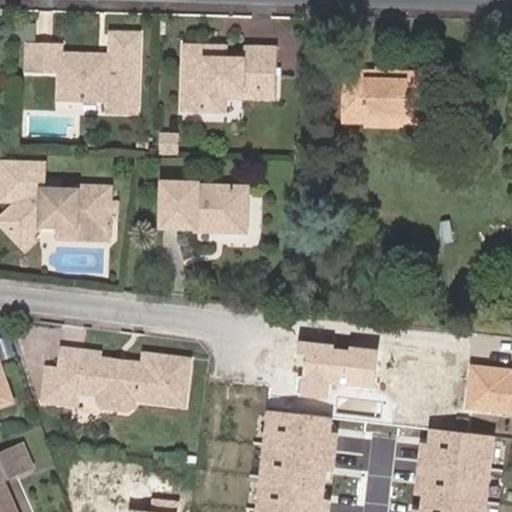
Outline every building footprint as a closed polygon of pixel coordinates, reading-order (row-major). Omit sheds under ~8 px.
[(110,61),(60,60),(60,49),(27,48),(25,76),(57,77),(56,104),(106,105),(105,119),(137,120),(139,40),(111,39),(110,61)] [(219,63),(219,50),(185,48),(184,117),(229,118),(229,104),(229,88),(246,88),(245,93),(278,95),(278,51),(247,52),(246,62),(230,62),(219,63)] [(230,50),(219,50),(219,63),(230,62),(230,50)] [(381,77),(347,76),(344,125),(367,126),(367,119),(402,120),(401,127),(423,127),(426,79),(390,77),(390,84),(381,84),(381,77)] [(229,88),(229,104),(278,106),(278,95),(245,93),(246,88),(229,88)] [(367,119),(367,126),(367,130),(401,132),(401,127),(402,120),(367,119)] [(82,236),(113,239),(115,191),(79,189),(79,194),(66,193),(58,192),(58,198),(47,197),(48,184),(48,167),(6,166),(5,199),(19,200),(19,207),(19,209),(17,209),(0,223),(0,224),(22,250),(31,241),(44,229),(60,229),(82,229),(82,236)] [(58,192),(66,193),(64,185),(48,184),(47,197),(58,198),(58,192)] [(248,197),(199,194),(200,190),(178,188),(163,188),(161,232),(187,234),(196,234),(196,238),(245,242),(246,222),(248,197)] [(4,206),(19,207),(19,200),(5,199),(4,206)] [(113,248),(113,239),(82,236),(82,229),(60,229),(58,244),(113,248)] [(38,249),(31,241),(22,250),(28,257),(38,249)] [(379,352),(307,344),(302,397),(331,399),(332,384),(376,388),(379,352)] [(146,373),(126,370),(126,374),(113,374),(113,368),(98,367),(99,360),(62,356),(60,376),(58,395),(77,397),(100,399),(98,409),(101,414),(125,418),(132,412),(134,406),(184,411),(190,368),(146,363),(146,373)] [(511,373),(470,369),(465,412),(511,417),(511,373)] [(0,414),(14,408),(0,371),(0,414)] [(76,413),(77,397),(58,395),(60,376),(46,375),(44,409),(76,413)] [(328,438),(331,418),(275,411),(265,486),(321,493),(324,476),(332,477),(337,439),(328,438)] [(496,436),(439,429),(437,449),(428,448),(423,485),(431,486),(429,504),(486,511),(496,436)] [(19,511),(5,479),(0,480),(0,511),(19,511)] [(320,500),(321,493),(265,486),(261,511),(325,511),(327,501),(320,500)]
